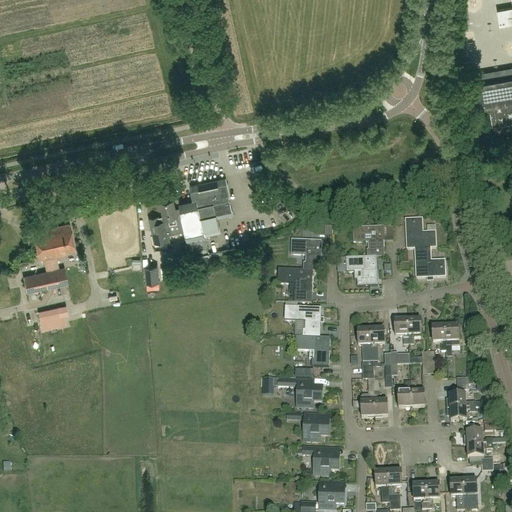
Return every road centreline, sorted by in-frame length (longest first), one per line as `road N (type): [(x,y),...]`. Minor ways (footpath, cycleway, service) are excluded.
road 1 (tertiary): [(0,195),(222,146)]
road 2 (tertiary): [(219,135),(0,180)]
road 3 (unclassified): [(478,283),(441,139),(408,101)]
road 4 (tertiary): [(222,146),(369,121),(408,101)]
road 5 (tertiary): [(390,84),(346,111),(219,135)]
road 6 (residential): [(219,135),(191,0)]
road 7 (residential): [(362,437),(349,425),(345,307)]
road 8 (residential): [(345,307),(478,283)]
road 9 (residential): [(362,437),(443,433),(445,478)]
road 10 (unclassified): [(511,399),(478,283)]
